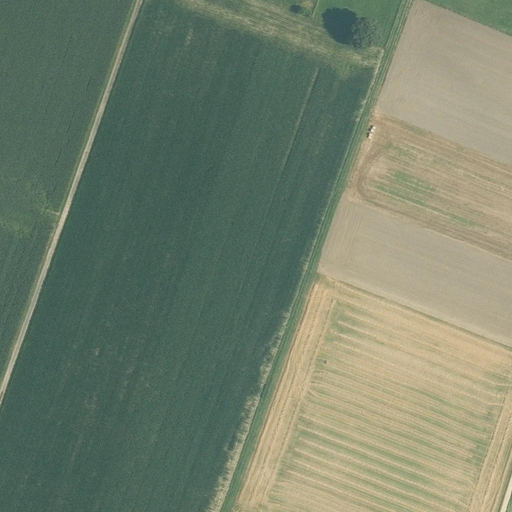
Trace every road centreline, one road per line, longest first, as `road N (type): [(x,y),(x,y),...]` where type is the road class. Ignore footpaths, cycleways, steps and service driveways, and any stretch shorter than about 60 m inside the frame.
road 1 (track): [(407,0),(226,511)]
road 2 (track): [(141,0),(0,397)]
